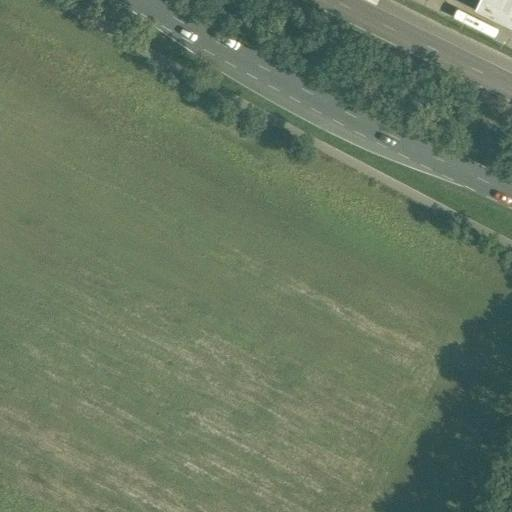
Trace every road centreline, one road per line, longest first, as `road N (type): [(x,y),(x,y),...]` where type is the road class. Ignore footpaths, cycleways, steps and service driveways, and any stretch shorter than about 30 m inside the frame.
road 1 (primary): [(142,0),(511,194)]
road 2 (primary): [(511,87),(331,0)]
